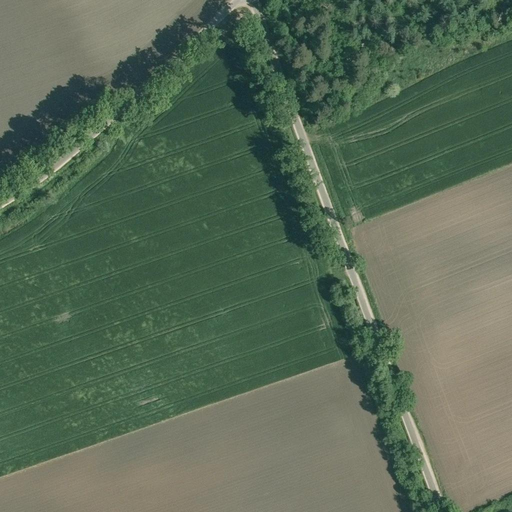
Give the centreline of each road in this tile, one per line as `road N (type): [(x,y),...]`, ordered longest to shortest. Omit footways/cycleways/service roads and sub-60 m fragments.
road 1 (unclassified): [(439,511),(252,0)]
road 2 (unclassified): [(223,0),(0,189)]
